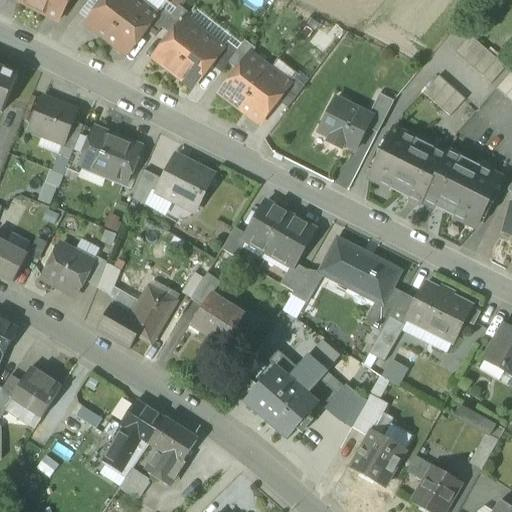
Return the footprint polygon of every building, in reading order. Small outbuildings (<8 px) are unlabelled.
[(19,0),(18,3),(58,23),(69,0),(19,0)] [(105,0),(86,25),(106,41),(137,1),(135,0),(105,0)] [(155,15),(137,1),(106,41),(126,56),(146,30),(157,16),(155,15)] [(155,38),(164,27),(172,15),(162,7),(155,15),(157,16),(146,30),(155,38)] [(178,7),(172,15),(164,27),(173,34),(184,20),(188,15),(178,7)] [(154,59),(173,74),(204,35),(184,20),(173,34),(154,59)] [(224,50),(204,35),(173,74),(193,89),(213,64),(224,50)] [(455,54),(491,85),(506,68),(470,36),(455,54)] [(248,39),(238,52),(231,60),(241,67),(250,55),(257,46),(248,39)] [(223,71),(231,60),(238,52),(228,44),(224,50),(213,64),(223,71)] [(220,95),(240,110),(270,70),(250,55),(241,67),(220,95)] [(18,77),(0,69),(0,112),(2,113),(18,77)] [(290,85),(270,70),(240,110),(260,125),(281,97),(290,85)] [(496,90),(511,104),(511,74),(511,73),(496,90)] [(281,97),(291,105),(307,84),(297,76),(290,85),(281,97)] [(424,94),(450,118),(466,100),(439,76),(424,94)] [(367,129),(378,134),(394,102),(380,95),(369,117),(373,119),(367,129)] [(63,144),(64,144),(72,122),(76,113),(42,99),(30,130),(63,144)] [(344,146),(356,152),(367,129),(373,119),(369,117),(336,100),(319,133),(331,139),(329,143),(342,150),(344,146)] [(58,156),(70,161),(84,127),(72,122),(64,144),(63,144),(58,156)] [(96,132),(84,127),(70,161),(82,166),(96,132)] [(123,187),(124,187),(141,145),(140,145),(138,149),(97,132),(99,128),(98,128),(96,132),(82,166),(81,170),(82,170),(84,166),(124,182),(123,187)] [(140,145),(99,128),(97,132),(138,149),(140,145)] [(421,206),(423,202),(446,156),(395,130),(369,180),(421,206)] [(448,152),(446,156),(423,202),(475,228),(500,178),(448,152)] [(174,202),(195,212),(213,176),(194,167),(192,171),(174,162),(176,158),(175,157),(163,180),(157,193),(174,202)] [(192,171),(194,167),(176,158),(174,162),(192,171)] [(66,170),(80,176),(82,170),(81,170),(82,166),(70,161),(66,170)] [(84,166),(82,170),(123,187),(124,182),(84,166)] [(133,198),(145,205),(152,191),(158,178),(144,171),(133,198)] [(157,193),(163,180),(158,178),(152,191),(157,193)] [(152,191),(145,205),(166,218),(174,202),(157,193),(152,191)] [(118,201),(115,208),(126,213),(129,205),(118,201)] [(290,267),(293,269),(296,265),(315,231),(266,203),(246,237),(244,240),(247,242),(290,267)] [(48,211),(43,221),(55,226),(59,216),(48,211)] [(104,228),(115,233),(121,220),(110,215),(104,228)] [(222,251),(237,259),(247,242),(244,240),(246,237),(235,230),(222,251)] [(101,243),(112,247),(117,236),(106,232),(101,243)] [(13,234),(6,246),(24,255),(30,243),(13,234)] [(37,239),(27,257),(38,263),(48,245),(37,239)] [(81,240),(74,252),(94,263),(96,257),(100,250),(81,240)] [(0,276),(14,283),(27,257),(24,255),(6,246),(0,243),(0,276)] [(320,273),(348,288),(350,285),(378,299),(384,302),(391,288),(399,272),(371,257),(369,261),(335,243),(320,273)] [(42,280),(75,298),(83,282),(94,263),(74,252),(61,245),(42,280)] [(83,282),(97,288),(107,264),(96,257),(94,263),(83,282)] [(121,269),(107,264),(97,288),(111,294),(114,287),(121,269)] [(280,285),(294,293),(305,273),(306,271),(296,265),(293,269),(290,267),(280,285)] [(317,279),(305,273),(294,293),(291,297),(303,304),(317,279)] [(182,294),(191,300),(204,280),(194,274),(182,294)] [(191,300),(202,307),(210,295),(215,299),(223,285),(207,275),(204,280),(191,300)] [(409,320),(453,342),(463,322),(470,307),(469,307),(425,284),(417,301),(407,319),(409,320)] [(374,307),(378,299),(350,285),(348,288),(346,293),(353,296),(353,297),(355,302),(362,305),(367,304),(367,303),(374,307)] [(115,299),(111,306),(131,318),(140,302),(114,287),(111,294),(110,297),(115,299)] [(140,302),(131,318),(144,326),(138,337),(151,345),(176,303),(149,287),(140,302)] [(403,294),(391,288),(384,302),(378,299),(374,307),(367,322),(382,331),(390,317),(403,294)] [(403,294),(390,317),(405,326),(409,320),(407,319),(417,301),(403,294)] [(225,347),(235,331),(244,316),(215,299),(210,295),(202,307),(191,326),(225,347)] [(463,322),(473,327),(481,311),(470,305),(469,307),(470,307),(463,322)] [(130,351),(138,337),(144,326),(131,318),(111,306),(96,331),(130,351)] [(259,325),(244,316),(235,331),(250,340),(259,325)] [(384,363),(405,326),(390,317),(382,331),(368,354),(384,363)] [(0,320),(0,356),(3,358),(17,330),(0,320)] [(485,360),(511,375),(511,331),(504,327),(485,360)] [(298,369),(289,378),(307,394),(320,381),(327,373),(341,357),(322,341),(309,357),(309,356),(298,369)] [(268,362),(275,368),(289,378),(298,369),(278,351),(268,362)] [(402,385),(410,369),(395,361),(386,377),(402,385)] [(13,396),(44,416),(62,388),(31,368),(22,382),(13,396)] [(319,405),(307,394),(289,378),(275,368),(243,404),(261,419),(262,418),(288,441),(319,405)] [(344,388),(327,373),(320,381),(337,396),(344,388)] [(12,376),(1,393),(11,399),(13,396),(22,382),(12,376)] [(337,420),(351,429),(366,402),(352,394),(345,387),(344,388),(337,396),(325,410),(337,420)] [(1,393),(0,395),(0,420),(6,411),(12,401),(13,400),(11,399),(1,393)] [(44,416),(13,396),(11,399),(13,400),(12,401),(41,420),(44,416)] [(12,401),(6,411),(35,430),(41,420),(12,401)] [(378,408),(366,402),(351,429),(362,435),(378,408)] [(121,426),(125,428),(142,439),(150,444),(165,421),(136,403),(121,426)] [(81,406),(75,416),(95,430),(102,419),(81,406)] [(287,442),(288,441),(262,418),(261,419),(287,442)] [(152,446),(160,450),(182,465),(183,464),(184,463),(197,442),(165,421),(150,444),(152,446)] [(383,440),(404,452),(412,438),(391,426),(383,440)] [(130,457),(142,439),(125,428),(113,446),(130,457)] [(350,469),(384,488),(404,452),(383,440),(371,433),(350,469)] [(470,463),(482,470),(494,450),(481,443),(470,463)] [(108,464),(120,472),(130,457),(113,446),(104,461),(108,464)] [(184,464),(183,464),(182,465),(160,450),(147,469),(171,485),(184,464)] [(409,468),(427,478),(433,467),(416,457),(409,468)] [(120,472),(108,464),(100,476),(120,489),(128,477),(120,472)] [(412,504),(426,511),(444,511),(461,483),(433,467),(427,478),(412,504)] [(120,489),(140,503),(151,487),(131,474),(128,477),(120,489)] [(511,511),(511,508),(501,501),(493,511),(511,511)]
